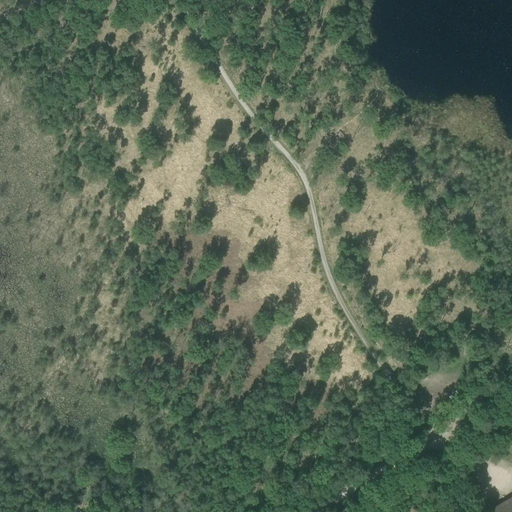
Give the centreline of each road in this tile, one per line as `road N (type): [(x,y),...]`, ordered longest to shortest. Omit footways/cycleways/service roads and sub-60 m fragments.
road 1 (track): [(439,433),(376,360),(338,299),(302,174),(253,118),(178,0)]
road 2 (unclassified): [(311,511),(439,433)]
